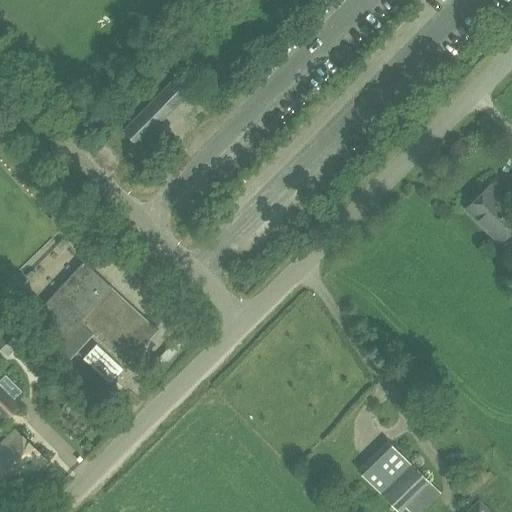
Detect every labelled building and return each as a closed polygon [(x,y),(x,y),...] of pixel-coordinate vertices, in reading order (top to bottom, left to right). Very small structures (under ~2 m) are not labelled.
[(477,44),(481,48),(487,43),(482,38),(477,44)] [(123,131),(137,145),(173,109),(158,94),(123,131)] [(467,207),(501,242),(511,230),(511,207),(490,185),(467,207)] [(160,332),(83,262),(35,314),(63,339),(79,321),(128,366),(160,332)] [(139,279),(138,280),(143,285),(148,280),(144,276),(143,275),(139,279)] [(6,320),(5,321),(0,325),(0,331),(16,349),(25,340),(6,320)] [(91,351),(117,376),(124,368),(98,344),(91,351)] [(110,383),(117,376),(91,351),(84,359),(110,383)] [(0,414),(6,420),(19,406),(13,400),(22,390),(5,374),(0,379),(0,414)] [(0,444),(0,473),(15,488),(44,459),(15,430),(0,444)] [(357,468),(398,511),(401,511),(432,484),(388,438),(357,468)] [(466,511),(490,511),(479,500),(466,511)]
